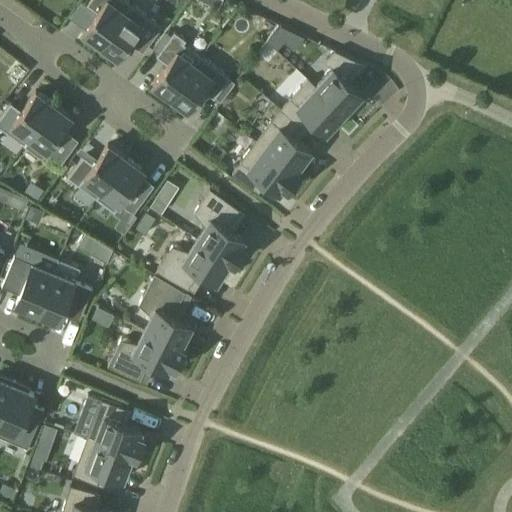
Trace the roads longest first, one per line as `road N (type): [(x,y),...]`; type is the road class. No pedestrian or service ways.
road 1 (residential): [(410,72),(416,114),(308,238),(234,351),(172,511)]
road 2 (residential): [(0,20),(176,146)]
road 3 (residential): [(260,0),(410,72)]
